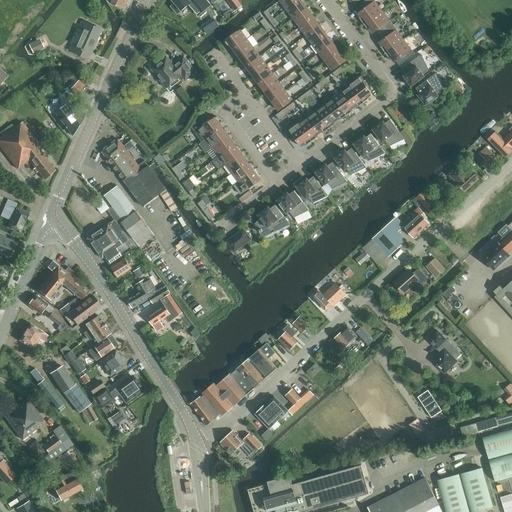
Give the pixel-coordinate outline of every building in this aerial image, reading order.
[(127,0),(110,0),(109,2),(124,9),(127,0)] [(172,0),(175,3),(171,6),(177,14),(190,4),(199,15),(211,5),(206,0),(172,0)] [(237,0),(227,0),(236,11),(242,6),(237,0)] [(279,0),(280,0),(286,9),(297,0),(279,0)] [(297,0),(286,9),(292,17),(307,6),(306,7),(301,0),(297,0)] [(363,25),(382,11),(375,2),(376,1),(374,0),(365,0),(356,7),(362,15),(359,17),(364,24),(363,25)] [(292,17),(299,26),(313,16),(307,7),(307,6),(292,17)] [(372,29),(377,36),(393,25),(389,19),(389,20),(382,11),(363,25),(364,24),(369,31),(370,31),(369,30),(372,29)] [(299,26),(306,35),(320,24),(320,25),(313,16),(299,26)] [(219,25),(215,20),(203,28),(206,34),(219,25)] [(91,53),(92,52),(89,51),(95,40),(96,41),(101,30),(102,30),(102,29),(82,21),(80,27),(85,29),(78,46),(72,43),(69,50),(81,56),(84,50),(91,53)] [(306,35),(312,44),(326,33),(320,25),(321,25),(320,24),(306,35)] [(384,53),(384,54),(403,40),(397,30),(393,25),(377,36),(383,44),(381,46),(380,46),(385,53),(384,53)] [(226,40),(233,49),(247,39),(240,30),(226,40)] [(312,44),(318,53),(333,42),(333,41),(332,42),(326,33),(312,44)] [(30,45),(34,53),(44,48),(40,39),(30,45)] [(238,58),(239,58),(253,47),(247,39),(233,49),(239,58),(238,58)] [(403,40),(384,54),(385,54),(386,53),(391,60),(391,59),(393,57),(399,66),(415,54),(411,48),(410,49),(403,40)] [(318,53),(325,61),(339,51),(333,42),(334,42),(333,42),(318,53)] [(240,58),(246,67),(260,56),(253,47),(239,58),(239,59),(240,58)] [(339,51),(325,61),(332,70),(346,60),(339,51)] [(408,77),(406,79),(405,79),(411,87),(424,77),(423,74),(429,69),(428,69),(422,55),(421,54),(402,69),(408,77)] [(151,68),(166,88),(182,76),(185,81),(196,72),(184,57),(173,65),(167,56),(151,68)] [(251,75),(252,76),(266,65),(260,56),(246,67),(252,75),(251,75)] [(344,64),(338,68),(341,73),(347,68),(344,64)] [(252,75),(259,84),(273,73),(266,65),(252,76),(252,75)] [(341,73),(338,68),(333,73),(336,77),(341,73)] [(264,93),(279,82),(273,73),(259,84),(265,92),(264,93)] [(422,96),(420,98),(419,98),(425,106),(439,96),(437,93),(443,88),(436,74),(435,73),(416,88),(422,96)] [(351,84),(350,85),(364,103),(365,103),(364,102),(370,98),(370,97),(369,98),(368,95),(370,93),(370,94),(371,93),(366,86),(367,85),(361,76),(357,79),(358,79),(352,84),(351,83),(351,84)] [(327,77),(321,81),(324,86),(330,81),(327,77)] [(324,86),(321,81),(315,86),(318,90),(324,86)] [(265,93),(272,101),(286,91),(279,82),(264,93),(265,93)] [(76,83),(70,89),(79,97),(84,91),(82,89),(76,83)] [(350,85),(342,91),(353,106),(355,104),(357,107),(363,103),(364,104),(364,103),(350,85)] [(309,90),(304,94),(307,98),(312,94),(309,90)] [(286,91),(272,101),(278,110),(292,100),(286,91)] [(342,91),(333,97),(347,116),(347,115),(353,111),(352,110),(350,108),(353,106),(342,91)] [(307,98),(304,94),(298,99),(301,103),(307,98)] [(333,97),(324,104),(335,119),(338,117),(340,119),(339,120),(340,120),(346,116),(347,117),(347,116),(333,97)] [(292,103),(286,107),(289,111),(295,107),(292,103)] [(324,104),(316,110),(330,129),(329,128),(335,124),(335,123),(333,121),(335,119),(324,104)] [(59,118),(73,136),(83,119),(74,107),(59,118)] [(289,111),(286,107),(276,115),(279,120),(290,112),(289,111)] [(316,110),(307,117),(318,132),(321,130),(322,132),(322,133),(323,133),(329,129),(330,129),(316,110)] [(199,130),(206,139),(221,127),(219,125),(220,124),(221,124),(217,118),(217,117),(217,116),(216,117),(215,117),(216,117),(211,120),(206,113),(195,121),(201,128),(199,130)] [(423,116),(431,128),(436,124),(428,113),(423,116)] [(307,117),(298,123),(312,142),(313,142),(312,141),(318,136),(317,136),(316,134),(318,132),(307,117)] [(382,126),(380,124),(380,123),(372,128),(382,142),(385,140),(390,146),(404,139),(405,139),(390,119),(382,126)] [(0,136),(0,146),(17,169),(29,159),(45,179),(55,170),(38,147),(40,145),(22,122),(15,127),(14,126),(0,136)] [(312,142),(298,123),(298,124),(297,123),(297,124),(291,129),(290,128),(287,131),(294,140),(295,138),(301,146),(301,145),(303,143),(305,145),(305,146),(311,141),(312,142)] [(206,139),(212,147),(230,134),(229,134),(224,128),(224,129),(223,130),(221,127),(206,139)] [(482,134),(487,140),(505,158),(511,150),(511,148),(511,127),(510,130),(511,131),(503,139),(496,132),(494,134),(490,130),(482,134)] [(212,147),(219,156),(234,145),(232,142),(233,141),(234,141),(229,135),(230,134),(212,147)] [(363,140),(361,138),(360,137),(353,142),(363,156),(366,154),(370,161),(371,160),(385,153),(386,153),(371,134),(363,140)] [(124,146),(119,139),(102,152),(143,206),(160,193),(172,211),(177,207),(166,189),(145,161),(138,165),(128,151),(135,146),(131,141),(124,146)] [(219,156),(225,165),(243,151),(242,152),(237,146),(236,147),(234,145),(219,156)] [(479,154),(484,159),(480,162),(486,168),(497,157),(486,147),(479,154)] [(343,154),(342,152),(341,151),(334,157),(344,171),(347,169),(351,175),(352,174),(366,168),(366,167),(352,148),(343,154)] [(225,165),(232,173),(247,162),(245,159),(246,158),(246,159),(247,158),(242,152),(243,152),(243,151),(225,165)] [(163,156),(167,162),(171,159),(167,153),(163,156)] [(232,173),(238,182),(256,169),(256,168),(255,169),(250,163),(250,164),(249,165),(247,162),(232,173)] [(324,168),(323,166),(322,165),(315,171),(325,185),(328,183),(332,189),(333,189),(347,182),(333,162),(324,168)] [(172,169),(176,174),(180,171),(176,165),(172,169)] [(447,175),(453,181),(455,180),(458,182),(457,183),(464,191),(478,178),(471,170),(466,175),(459,168),(455,171),(453,169),(447,175)] [(256,169),(238,182),(245,191),(260,180),(258,177),(259,176),(260,176),(255,170),(256,169)] [(180,171),(176,174),(180,180),(184,177),(180,171)] [(305,182),(304,180),(303,179),(296,185),(306,199),(309,197),(313,203),(314,203),(328,196),(314,176),(305,182)] [(185,186),(189,191),(193,188),(189,183),(185,186)] [(104,195),(119,216),(88,238),(102,258),(104,257),(109,264),(138,245),(139,247),(154,236),(136,211),(117,186),(104,195)] [(193,188),(189,191),(193,197),(197,194),(193,188)] [(286,197),(285,195),(284,194),(276,199),(287,213),(289,211),(294,217),(295,217),(309,210),(295,190),(286,197)] [(420,201),(427,208),(433,202),(426,195),(420,201)] [(10,220),(7,227),(20,233),(25,222),(29,212),(15,207),(17,203),(8,199),(1,216),(10,220)] [(102,212),(110,207),(105,199),(97,204),(102,212)] [(198,203),(202,209),(206,206),(202,200),(198,203)] [(206,206),(202,209),(210,219),(215,216),(207,205),(206,206)] [(272,233),(275,231),(289,224),(289,225),(290,224),(275,205),(267,211),(265,208),(257,214),(261,218),(256,222),(260,229),(259,230),(260,232),(261,232),(263,237),(272,233)] [(415,219),(405,228),(413,238),(429,223),(423,216),(425,214),(419,207),(411,214),(415,219)] [(396,217),(373,238),(389,256),(406,240),(398,231),(404,225),(396,217)] [(498,243),(482,257),(494,270),(509,255),(507,253),(511,248),(511,230),(508,226),(507,224),(506,224),(498,232),(501,235),(503,237),(502,239),(503,240),(499,244),(498,243)] [(188,226),(179,232),(183,238),(192,232),(188,226)] [(226,241),(234,252),(251,239),(243,228),(226,241)] [(0,253),(9,258),(16,242),(0,235),(0,253)] [(170,284),(175,290),(178,294),(210,268),(185,238),(153,262),(170,284)] [(356,259),(361,264),(370,257),(365,251),(356,259)] [(112,267),(118,277),(132,268),(126,258),(112,267)] [(437,277),(444,271),(445,269),(435,258),(427,265),(437,277)] [(52,275),(63,284),(81,300),(90,292),(53,260),(47,267),(54,272),(52,275)] [(340,268),(343,272),(349,267),(345,263),(340,268)] [(134,272),(138,279),(143,276),(145,274),(141,267),(134,272)] [(395,283),(404,293),(408,289),(410,289),(414,285),(415,283),(418,280),(421,283),(427,278),(419,268),(413,273),(410,270),(395,283)] [(143,276),(145,279),(135,285),(139,291),(127,299),(133,308),(150,298),(153,303),(170,292),(166,286),(163,288),(152,270),(145,274),(143,276)] [(346,294),(340,287),(336,283),(342,277),(336,270),(329,276),(336,283),(323,295),(333,306),(346,294)] [(57,291),(63,284),(52,275),(39,291),(50,300),(53,295),(56,298),(60,293),(57,291)] [(511,280),(495,297),(511,315),(511,280)] [(50,314),(51,319),(59,325),(63,319),(58,310),(55,307),(54,309),(35,295),(33,298),(31,298),(28,302),(28,304),(28,305),(40,314),(44,309),(50,314)] [(64,317),(72,328),(101,306),(93,295),(64,317)] [(164,305),(173,319),(182,313),(173,299),(164,305)] [(60,312),(63,316),(79,304),(76,300),(60,312)] [(164,305),(146,317),(153,326),(157,331),(164,326),(160,321),(166,317),(169,322),(173,319),(164,305)] [(86,332),(88,335),(104,324),(98,315),(85,324),(89,330),(86,332)] [(296,331),(301,336),(312,325),(308,320),(296,331)] [(19,340),(33,349),(37,342),(41,344),(43,341),(44,342),(48,335),(44,332),(30,323),(19,340)] [(104,324),(88,335),(90,338),(93,335),(97,342),(110,333),(104,324)] [(334,339),(344,349),(357,337),(348,327),(342,332),(334,339)] [(356,332),(364,341),(368,345),(373,340),(361,327),(356,332)] [(278,339),(290,350),(297,342),(290,336),(292,334),(288,330),(286,332),(286,331),(278,339)] [(428,339),(437,349),(437,348),(441,352),(439,355),(441,357),(435,363),(444,373),(457,361),(455,359),(461,354),(446,339),(437,330),(428,339)] [(92,356),(95,360),(101,357),(114,348),(107,337),(94,346),(98,352),(92,356)] [(264,346),(268,350),(273,346),(269,342),(264,346)] [(60,350),(63,355),(70,350),(67,345),(60,350)] [(260,349),(249,358),(266,378),(277,368),(260,349)] [(115,350),(106,356),(100,361),(110,376),(125,365),(115,350)] [(64,355),(69,363),(76,358),(71,351),(64,355)] [(70,362),(77,373),(85,368),(77,357),(70,362)] [(249,358),(238,368),(255,387),(266,378),(249,358)] [(308,371),(313,376),(320,369),(316,364),(308,371)] [(51,373),(63,392),(79,412),(82,410),(89,423),(97,418),(89,404),(91,403),(75,383),(74,384),(62,366),(51,373)] [(30,372),(38,383),(37,384),(61,412),(65,408),(63,404),(43,379),(44,379),(35,368),(30,372)] [(255,387),(238,368),(232,373),(231,372),(216,386),(214,383),(202,393),(204,395),(201,397),(200,396),(190,403),(207,425),(216,418),(216,417),(221,414),(222,416),(247,394),(248,394),(255,387)] [(132,376),(115,388),(126,402),(144,389),(136,379),(135,380),(132,376)] [(89,388),(93,394),(104,387),(100,381),(89,388)] [(511,404),(511,403),(511,385),(503,394),(511,404)] [(301,398),(292,389),(285,395),(294,405),(301,398)] [(91,397),(94,401),(97,399),(101,405),(109,400),(102,390),(94,395),(91,397)] [(428,390),(418,397),(431,418),(442,411),(428,390)] [(265,405),(279,419),(288,410),(274,396),(265,405)] [(4,416),(22,439),(38,427),(37,426),(44,420),(27,398),(4,416)] [(109,415),(117,425),(133,412),(126,402),(109,415)] [(255,414),(269,428),(271,427),(278,420),(279,419),(265,405),(264,405),(257,412),(255,414)] [(511,415),(497,420),(498,426),(511,422),(511,415)] [(496,417),(461,428),(464,436),(498,426),(497,420),(496,417)] [(417,419),(409,425),(412,430),(420,425),(417,419)] [(56,437),(52,440),(44,446),(48,452),(41,458),(46,464),(73,444),(69,438),(60,425),(52,431),(57,437),(56,437)] [(412,430),(416,435),(424,430),(420,425),(412,430)] [(268,429),(262,435),(266,439),(272,434),(268,429)] [(511,452),(511,429),(483,437),(489,459),(511,452)] [(221,442),(232,454),(240,446),(245,451),(250,446),(254,450),(260,445),(250,434),(244,439),(242,441),(233,431),(221,442)] [(38,441),(31,445),(35,452),(42,449),(38,441)] [(495,481),(511,476),(511,453),(489,460),(495,481)] [(344,461),(345,465),(360,460),(359,457),(344,461)] [(0,462),(0,473),(2,476),(5,480),(11,475),(8,471),(1,462),(0,462)] [(293,484),(291,477),(290,475),(268,481),(268,483),(248,489),(254,511),(302,511),(370,493),(362,464),(293,484)] [(494,505),(483,467),(462,473),(472,511),(494,505)] [(460,473),(438,479),(447,511),(469,511),(470,511),(460,473)] [(61,486),(63,491),(65,489),(69,496),(82,489),(76,478),(63,485),(61,486)] [(442,511),(426,478),(368,507),(370,511),(442,511)] [(511,493),(508,480),(495,484),(503,511),(511,509),(511,493)] [(47,487),(52,497),(58,493),(53,484),(47,487)] [(18,507),(21,511),(35,511),(29,501),(18,507)]
